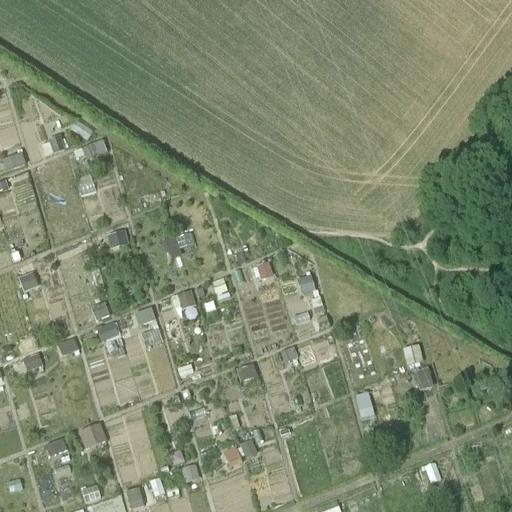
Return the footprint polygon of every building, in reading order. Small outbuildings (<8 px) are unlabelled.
[(60,137),(39,145),(44,158),(64,150),(60,137)] [(103,142),(83,150),(87,162),(108,153),(103,142)] [(22,155),(6,161),(10,172),(26,166),(22,155)] [(6,182),(0,184),(0,192),(9,189),(6,182)] [(176,239),(167,242),(170,252),(179,249),(176,239)] [(243,252),(236,255),(239,263),(246,260),(243,252)] [(259,279),(271,275),(268,265),(256,269),(259,279)] [(23,295),(34,290),(28,277),(17,282),(23,295)] [(312,277),(299,281),(303,295),(316,291),(312,277)] [(203,289),(197,292),(199,299),(205,296),(203,289)] [(192,293),(178,298),(183,311),(197,307),(192,293)] [(105,304),(94,308),(99,321),(110,317),(105,304)] [(152,310),(136,316),(141,328),(156,321),(152,310)] [(327,317),(318,320),(321,329),(331,326),(327,317)] [(113,325),(98,331),(103,344),(119,337),(113,325)] [(30,340),(23,342),(27,354),(34,351),(30,340)] [(74,340),(59,347),(63,358),(79,351),(74,340)] [(284,353),(288,363),(299,359),(295,349),(284,353)] [(38,355),(24,361),(28,373),(43,367),(38,355)] [(254,366),(241,371),(245,382),(258,378),(254,366)] [(189,368),(175,372),(178,379),(191,375),(189,368)] [(426,371),(413,375),(419,392),(431,388),(426,371)] [(368,396),(354,399),(357,414),(372,411),(368,396)] [(101,426),(83,433),(89,448),(106,441),(101,426)] [(50,447),(54,457),(67,452),(63,442),(50,447)] [(252,442),(241,447),(247,460),(258,455),(252,442)] [(236,449),(225,453),(232,470),(243,465),(236,449)] [(434,464),(424,468),(431,485),(441,482),(434,464)] [(193,467),(180,471),(184,486),(198,482),(193,467)] [(137,490),(125,494),(130,511),(142,509),(137,490)]
